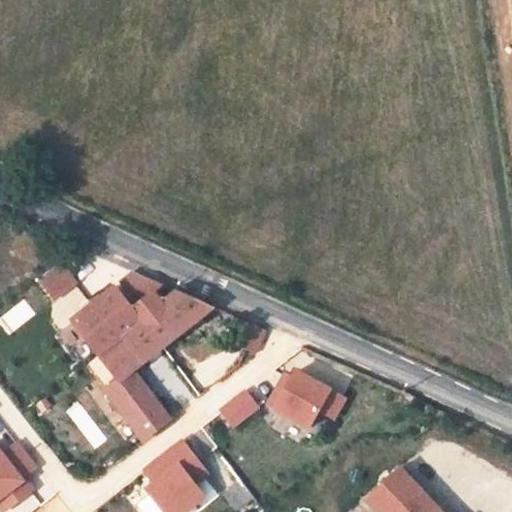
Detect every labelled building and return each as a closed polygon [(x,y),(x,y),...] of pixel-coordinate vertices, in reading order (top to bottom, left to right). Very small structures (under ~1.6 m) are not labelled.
[(52,303),(77,282),(60,262),(36,283),(52,303)] [(115,286),(73,318),(109,366),(119,380),(133,369),(214,307),(178,291),(160,304),(152,294),(132,309),(115,286)] [(2,315),(10,328),(30,315),(22,302),(2,315)] [(0,318),(0,425),(5,432),(55,394),(0,318)] [(270,332),(239,318),(227,342),(259,355),(270,332)] [(119,380),(109,366),(94,377),(136,433),(141,440),(170,416),(133,369),(119,380)] [(316,414),(336,422),(347,395),(281,368),(264,411),(309,429),(316,414)] [(245,390),(217,410),(231,429),(259,409),(245,390)] [(149,483),(140,491),(157,511),(187,511),(220,486),(180,438),(139,471),(149,483)] [(0,511),(6,511),(34,489),(24,477),(36,467),(15,440),(0,452),(0,511)] [(447,511),(406,468),(371,500),(382,511),(447,511)]
